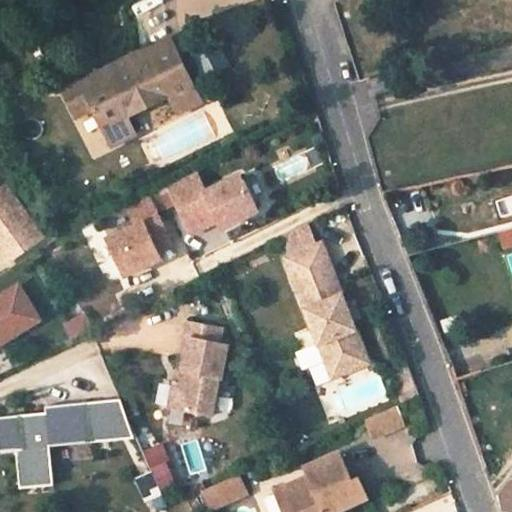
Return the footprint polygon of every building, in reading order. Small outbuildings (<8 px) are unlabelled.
[(172,44),(168,34),(80,78),(85,88),(172,44)] [(172,44),(85,88),(112,143),(134,132),(126,113),(169,93),(177,111),(201,100),(172,44)] [(221,224),(225,232),(261,215),(243,178),(208,195),(199,175),(171,189),(191,230),(218,217),(221,224)] [(0,191),(0,259),(2,263),(41,240),(6,188),(0,191)] [(155,245),(169,238),(150,199),(135,206),(142,222),(108,239),(126,275),(161,258),(158,251),(155,245)] [(191,230),(194,237),(221,224),(218,217),(191,230)] [(288,234),(296,253),(319,244),(310,223),(288,234)] [(511,227),(500,231),(504,246),(511,244),(511,227)] [(155,245),(158,251),(173,244),(169,238),(155,245)] [(344,287),(325,241),(319,244),(296,253),(289,256),(337,375),(373,361),(356,318),(350,303),(346,293),(343,294),(341,288),(344,287)] [(18,289),(0,299),(0,345),(38,324),(18,289)] [(357,300),(350,303),(356,318),(363,315),(357,300)] [(83,314),(62,325),(70,340),(91,329),(83,314)] [(174,405),(216,413),(223,376),(226,376),(233,343),(193,335),(186,368),(188,368),(185,381),(179,380),(174,405)] [(45,406),(45,411),(0,415),(0,422),(3,451),(15,450),(18,484),(52,480),(49,446),(109,441),(106,407),(88,408),(87,402),(45,406)] [(402,403),(370,417),(376,434),(409,421),(402,403)] [(303,479),(289,485),(291,489),(297,504),(298,507),(300,511),(297,511),(347,511),(346,507),(373,495),(364,476),(357,478),(346,451),(310,465),(314,474),(317,477),(307,482),(303,479)] [(250,491),(242,473),(208,488),(215,506),(250,491)] [(280,489),(289,511),(297,511),(300,511),(298,507),(297,504),(291,489),(289,485),(280,489)]
